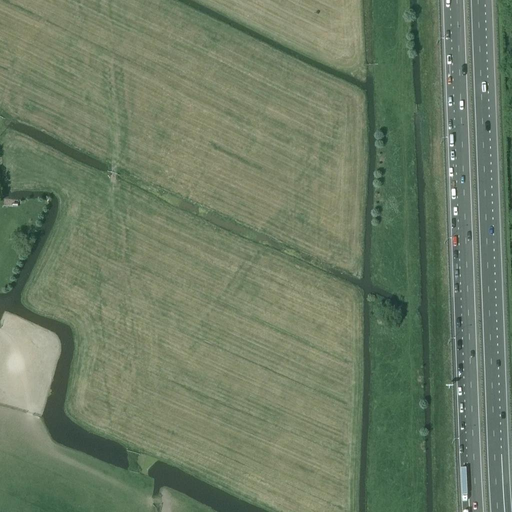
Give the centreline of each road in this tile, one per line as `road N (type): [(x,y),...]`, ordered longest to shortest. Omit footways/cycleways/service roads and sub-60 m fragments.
road 1 (trunk): [(455,0),(473,462)]
road 2 (trunk): [(493,455),(477,0)]
